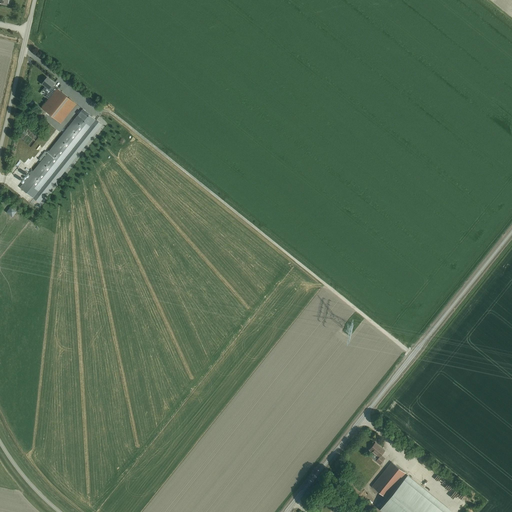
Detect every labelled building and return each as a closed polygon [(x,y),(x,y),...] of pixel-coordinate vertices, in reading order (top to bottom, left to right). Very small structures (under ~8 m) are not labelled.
[(54,83),(47,78),(42,84),(47,87),(46,88),(49,90),(49,89),(52,86),(54,83)] [(52,86),(49,89),(54,93),(42,108),(61,123),(76,104),(57,89),(52,86)] [(40,190),(89,127),(76,117),(27,181),(40,190)] [(380,465),(385,458),(381,455),(385,450),(375,443),(369,450),(379,457),(376,461),(380,465)] [(386,497),(405,473),(391,462),(372,486),(386,497)] [(417,486),(420,483),(408,474),(406,477),(417,486)] [(444,511),(404,479),(379,509),(382,511),(444,511)]
